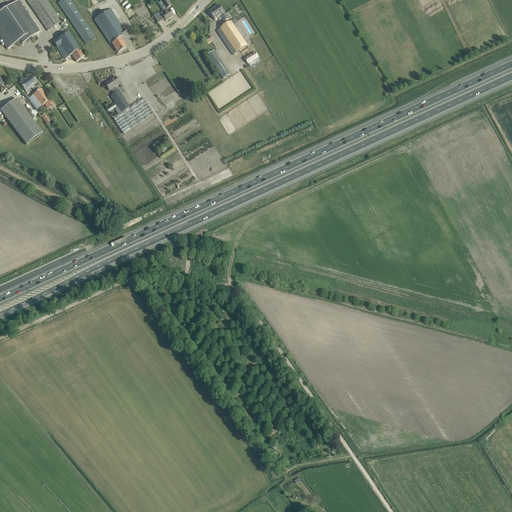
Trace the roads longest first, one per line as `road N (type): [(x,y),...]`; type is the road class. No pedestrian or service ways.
road 1 (motorway): [(0,311),(511,76)]
road 2 (motorway): [(511,64),(0,298)]
road 3 (unclassified): [(391,511),(234,286),(150,273)]
road 4 (tertiary): [(205,0),(159,42),(118,60),(61,69),(0,60)]
road 5 (track): [(0,286),(164,211)]
road 6 (unclassified): [(0,338),(150,273)]
